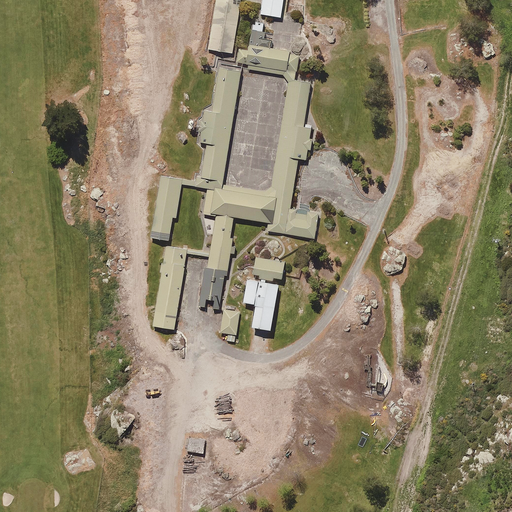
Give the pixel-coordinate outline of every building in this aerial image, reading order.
[(228,0),(200,0),(193,45),(221,49),(228,0)] [(273,0),(250,0),(249,11),(271,15),(273,0)] [(279,49),(237,42),(233,66),(276,72),(279,49)] [(232,66),(207,62),(189,177),(215,181),(232,66)] [(281,76),(257,229),(306,237),(310,211),(282,206),(289,156),(298,157),(304,123),(295,122),(301,79),(281,76)] [(172,175),(149,171),(139,235),(157,238),(161,216),(166,216),(172,175)] [(261,194),(199,185),(196,209),(257,219),(261,194)] [(222,217),(203,214),(190,303),(208,305),(222,217)] [(138,232),(132,231),(130,243),(136,244),(138,232)] [(175,248),(155,245),(142,326),(163,329),(175,248)] [(274,258),(243,254),(240,274),(271,278),(274,258)] [(261,330),(268,282),(234,277),(230,302),(241,304),(237,326),(261,330)] [(230,308),(212,305),(208,329),(226,332),(230,308)] [(236,399),(237,414),(254,413),(253,398),(236,399)]
